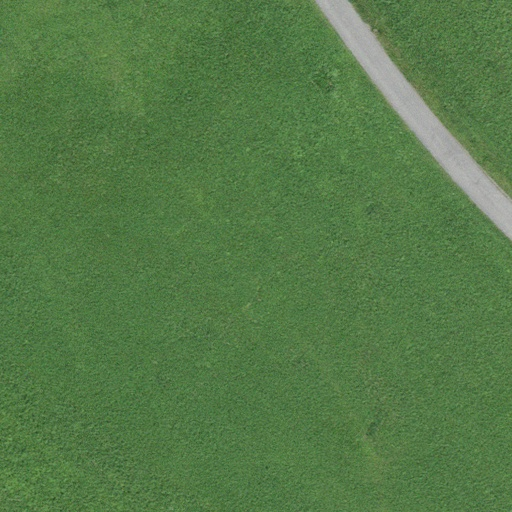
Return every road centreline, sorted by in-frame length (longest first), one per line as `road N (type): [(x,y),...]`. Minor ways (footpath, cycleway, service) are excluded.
road 1 (unclassified): [(511,188),(400,58),(363,0)]
road 2 (unknown): [(0,399),(165,511)]
